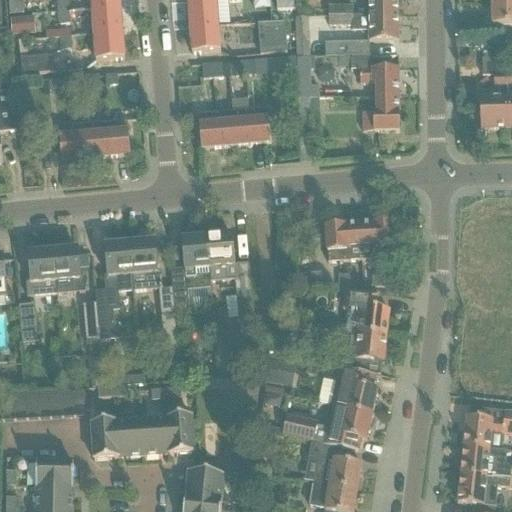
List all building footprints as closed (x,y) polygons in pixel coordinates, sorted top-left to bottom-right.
[(8,0),(10,16),(24,15),(23,0),(26,0),(8,0)] [(91,0),(92,12),(120,10),(119,0),(91,0)] [(297,11),(295,0),(275,0),(277,13),(285,12),(297,11)] [(348,0),(349,49),(351,49),(353,134),(367,134),(367,137),(383,137),(382,134),(397,134),(396,106),(398,106),(398,87),(396,87),(396,77),(398,77),(398,58),(395,58),(395,30),(392,30),(392,20),(394,20),(394,1),(392,1),(391,0),(348,0)] [(56,15),(69,14),(68,2),(55,3),(56,15)] [(216,2),(188,4),(190,30),(218,28),(230,27),(228,3),(216,4),(216,2)] [(493,29),(511,29),(511,3),(492,4),(493,29)] [(94,38),(122,36),(120,10),(92,12),(94,38)] [(69,14),(56,15),(57,28),(70,26),(69,22),(69,14)] [(33,21),(11,23),(13,37),(34,35),(33,21)] [(260,58),(287,55),(285,34),(284,25),(257,26),(260,58)] [(192,56),(212,55),(220,54),(218,28),(190,30),(192,56)] [(319,31),(285,34),(287,55),(321,53),(319,31)] [(96,64),(104,64),(124,62),(122,36),(94,38),(96,64)] [(59,53),(72,52),(71,40),(58,41),(59,53)] [(21,78),(50,75),(53,75),(51,58),(19,61),(21,78)] [(300,60),(266,63),(267,74),(301,71),(300,60)] [(482,65),(484,77),(510,72),(508,61),(482,65)] [(244,65),(210,68),(211,79),(245,76),(244,65)] [(337,67),(326,68),(327,85),(338,85),(337,67)] [(110,77),(93,78),(93,89),(111,88),(110,77)] [(80,79),(46,83),(47,94),(81,90),(80,79)] [(511,81),(491,82),(491,125),(499,124),(500,131),(511,131),(511,124),(511,81)] [(0,135),(16,134),(12,95),(0,96),(0,135)] [(315,98),(199,107),(203,150),(215,149),(216,152),(235,150),(234,147),(244,147),(244,149),(263,148),(262,145),(272,144),(273,146),(291,145),(290,142),(300,142),(300,144),(319,143),(318,137),(326,136),(324,109),(316,110),(315,98)] [(128,110),(35,118),(38,160),(51,159),(52,166),(65,164),(64,158),(82,156),(83,163),(94,162),(94,155),(113,153),(113,160),(125,159),(125,152),(132,152),(128,110)] [(310,234),(302,234),(303,249),(311,249),(313,272),(408,264),(404,222),(391,223),(390,216),(378,217),(378,225),(360,226),(359,219),(347,220),(348,227),(309,231),(310,234)] [(480,256),(511,255),(511,219),(479,221),(480,256)] [(231,238),(207,241),(211,283),(227,282),(234,281),(236,299),(226,300),(228,322),(238,321),(239,329),(252,328),(254,315),(254,314),(249,265),(234,266),(233,258),(231,238)] [(185,272),(171,273),(172,290),(175,317),(175,318),(189,317),(187,294),(211,291),(211,283),(207,241),(182,243),(184,263),(185,272)] [(154,245),(130,248),(132,277),(134,294),(147,292),(158,291),(163,291),(161,273),(157,274),(156,265),(154,245)] [(105,294),(95,295),(96,305),(100,342),(114,341),(112,313),(111,307),(118,307),(117,295),(121,295),(134,294),(132,277),(130,248),(105,250),(107,270),(108,278),(104,278),(105,294)] [(311,249),(301,250),(303,283),(314,282),(311,249)] [(77,252),(53,255),(55,284),(57,297),(73,295),(86,294),(85,281),(80,281),(79,272),(77,252)] [(31,286),(26,286),(28,300),(40,299),(57,297),(55,284),(53,255),(28,257),(30,277),(31,286)] [(388,283),(367,281),(366,289),(387,292),(388,283)] [(344,293),(342,312),(346,312),(344,335),(358,337),(386,340),(389,313),(377,312),(379,297),(348,294),(344,293)] [(96,305),(82,306),(86,344),(100,342),(96,305)] [(34,307),(19,308),(22,346),(37,344),(34,307)] [(175,317),(161,318),(165,355),(178,354),(175,318),(175,317)] [(317,332),(316,343),(340,345),(342,334),(317,332)] [(358,337),(355,363),(364,364),(384,366),(386,340),(358,337)] [(269,364),(266,384),(278,386),(281,366),(276,365),(269,364)] [(190,366),(180,367),(180,378),(191,378),(190,366)] [(323,383),(318,405),(329,407),(329,408),(372,418),(378,392),(372,391),(375,378),(340,373),(337,386),(323,383)] [(128,389),(112,390),(113,400),(128,399),(128,389)] [(112,390),(97,391),(98,401),(113,400),(112,390)] [(181,391),(165,392),(166,402),(182,401),(181,391)] [(165,392),(150,394),(151,403),(166,402),(165,392)] [(85,393),(73,394),(75,420),(87,419),(85,393)] [(73,394),(61,395),(63,421),(75,420),(73,394)] [(61,395),(49,396),(51,422),(63,421),(61,395)] [(37,396),(25,397),(27,423),(39,422),(37,396)] [(49,396),(37,396),(39,422),(51,422),(49,396)] [(25,397),(13,398),(15,424),(27,423),(25,397)] [(1,398),(1,424),(15,424),(13,398),(1,398)] [(287,420),(284,432),(283,437),(311,444),(310,445),(358,454),(360,442),(366,444),(372,418),(329,408),(324,430),(316,429),(316,427),(287,420)] [(463,449),(501,453),(503,438),(511,439),(511,415),(504,415),(503,424),(466,420),(463,449)] [(191,420),(168,422),(170,458),(194,457),(191,420)] [(168,422),(141,424),(144,460),(170,458),(168,422)] [(141,424),(115,426),(117,462),(144,460),(141,424)] [(115,426),(91,427),(94,464),(117,462),(115,426)] [(260,436),(260,437),(276,440),(282,441),(283,437),(284,432),(261,428),(260,436)] [(260,437),(257,461),(273,463),(276,440),(260,437)] [(310,447),(308,460),(318,461),(313,486),(330,489),(357,493),(361,467),(338,463),(340,452),(310,447)] [(463,449),(460,478),(510,483),(511,483),(511,470),(505,470),(506,454),(501,453),(463,449)] [(34,480),(34,490),(70,490),(70,466),(34,466),(34,480)] [(16,474),(6,474),(6,489),(16,489),(16,474)] [(188,474),(185,501),(221,505),(224,478),(188,474)] [(239,476),(237,491),(247,492),(248,477),(239,476)] [(510,483),(460,478),(457,507),(483,509),(495,510),(497,490),(509,491),(510,483)] [(313,486),(309,509),(325,511),(353,511),(357,493),(330,489),(313,486)] [(34,490),(34,511),(70,511),(70,490),(34,490)] [(14,511),(14,501),(4,502),(4,511),(14,511)] [(185,501),(183,511),(220,511),(221,505),(185,501)]
